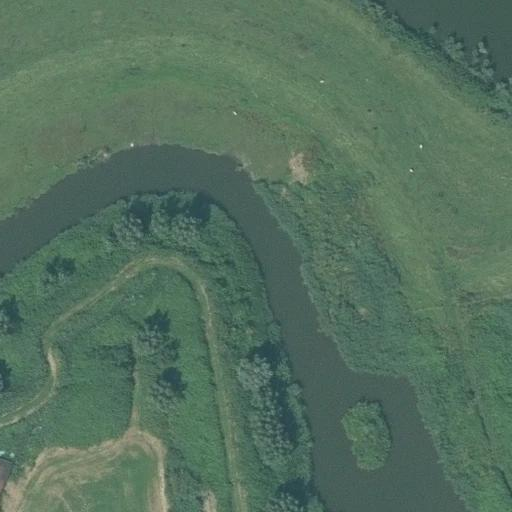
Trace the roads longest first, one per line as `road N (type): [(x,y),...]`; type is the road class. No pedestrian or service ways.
road 1 (track): [(0,76),(59,47),(123,33),(218,38),(300,69),(333,95),(387,164),(431,246),(450,307)]
road 2 (track): [(303,0),(362,32),(511,149)]
